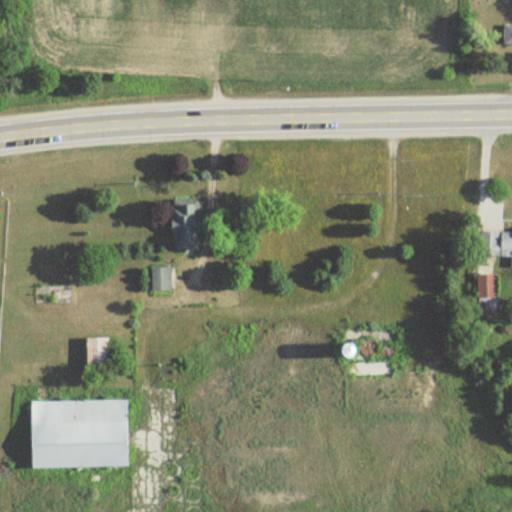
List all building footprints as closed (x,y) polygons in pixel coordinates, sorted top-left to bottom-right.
[(511,24),(501,25),(501,45),(511,45),(511,24)] [(197,250),(197,203),(171,202),(170,249),(197,250)] [(478,256),(510,256),(510,267),(511,266),(511,231),(478,231),(478,256)] [(150,267),(150,290),(168,290),(168,267),(150,267)] [(494,274),(476,274),(476,311),(494,311),(494,274)] [(257,332),(258,377),(224,378),(224,414),(259,413),(259,377),(308,376),(307,356),(291,356),(291,331),(257,332)] [(343,359),(343,374),(389,374),(389,359),(343,359)] [(125,400),(28,401),(29,468),(126,467),(125,400)] [(320,505),(320,488),(303,488),(303,505),(320,505)]
